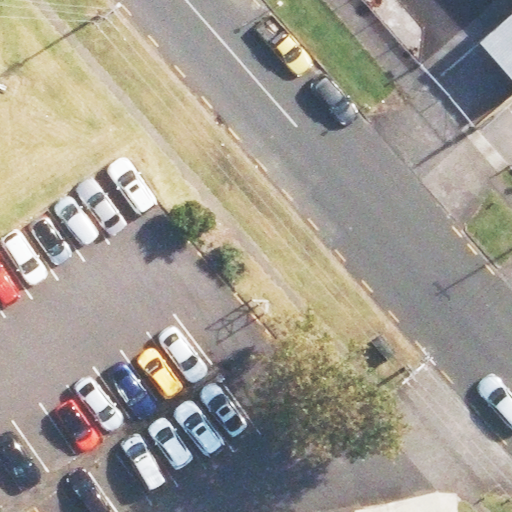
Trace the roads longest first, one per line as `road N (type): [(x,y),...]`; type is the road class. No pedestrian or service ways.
road 1 (residential): [(511,363),(185,0)]
road 2 (unknown): [(0,333),(102,261),(123,255),(148,265),(301,493)]
